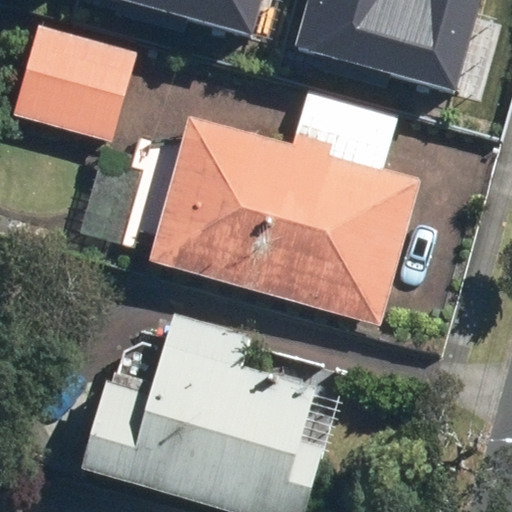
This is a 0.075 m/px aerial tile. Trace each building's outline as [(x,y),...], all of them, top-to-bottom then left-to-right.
[(144,0),(256,31),(265,0),(144,0)] [(312,0),(300,45),(458,89),(483,0),(312,0)] [(142,52),(40,26),(17,118),(119,143),(142,52)] [(425,185),(193,120),(153,260),(385,325),(425,185)] [(0,352),(13,300),(0,297),(0,352)] [(252,346),(177,326),(159,388),(113,376),(86,471),(234,511),(315,511),(347,400),(245,372),(252,346)]
